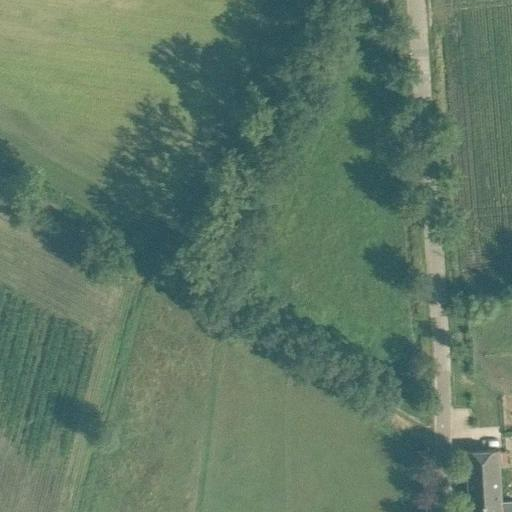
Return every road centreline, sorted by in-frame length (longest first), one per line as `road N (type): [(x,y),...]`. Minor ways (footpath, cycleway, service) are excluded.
road 1 (track): [(0,178),(443,436)]
road 2 (unclassified): [(443,511),(415,0)]
